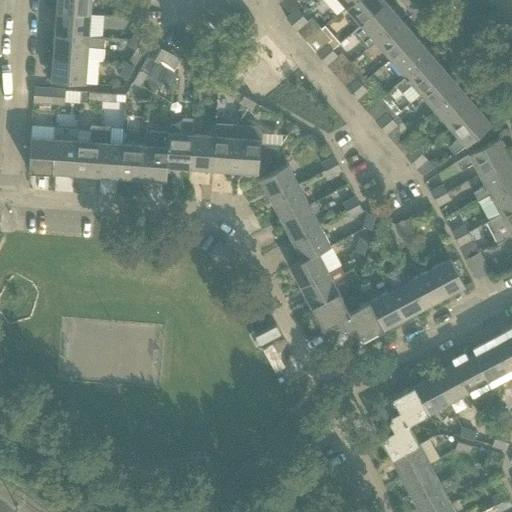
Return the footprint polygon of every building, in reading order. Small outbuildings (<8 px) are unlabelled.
[(56,0),(56,12),(89,14),(89,0),(56,0)] [(322,0),(336,15),(345,7),(353,0),(322,0)] [(353,0),(345,7),(360,25),(386,3),(383,0),(353,0)] [(127,17),(136,18),(137,4),(128,3),(127,17)] [(366,50),(375,42),(400,20),(386,3),(360,25),(351,32),(366,50)] [(286,19),(291,25),(301,15),(296,10),(286,19)] [(56,12),(54,35),(87,37),(89,14),(56,12)] [(233,23),(241,32),(254,22),(246,12),(233,23)] [(103,15),(89,14),(87,37),(102,38),(103,15)] [(301,15),(291,25),(296,31),(307,21),(301,15)] [(375,42),(390,59),(415,37),(400,20),(375,42)] [(320,29),(306,42),(316,53),(321,59),(331,50),(335,46),(339,43),(324,26),(320,29)] [(128,46),(134,50),(141,37),(135,33),(128,46)] [(54,35),(52,57),(86,60),(86,47),(103,48),(104,38),(102,38),(87,37),(54,35)] [(141,37),(134,50),(141,53),(148,41),(141,37)] [(390,59),(405,76),(430,55),(415,37),(390,59)] [(146,56),(153,60),(160,48),(154,44),(146,56)] [(86,47),(86,60),(98,61),(102,61),(103,48),(86,47)] [(160,48),(153,60),(157,62),(161,65),(168,53),(164,50),(160,48)] [(141,53),(134,50),(126,63),(134,67),(141,53)] [(331,50),(321,59),(326,65),(336,56),(331,50)] [(180,59),(168,53),(161,65),(173,72),(180,59)] [(412,84),(420,94),(445,72),(430,55),(405,76),(395,85),(401,93),(412,84)] [(171,71),(146,56),(139,70),(171,89),(171,77),(171,71)] [(86,60),(52,57),(51,81),(84,83),(86,60)] [(86,60),(84,83),(96,84),(98,61),(86,60)] [(126,63),(119,76),(127,80),(134,67),(126,63)] [(350,64),(335,76),(345,88),(350,93),(365,81),(350,64)] [(185,69),(185,75),(190,78),(195,75),(196,70),(191,66),(185,69)] [(139,70),(131,82),(138,86),(145,75),(139,70)] [(420,94),(435,111),(460,89),(445,72),(420,94)] [(205,83),(217,89),(221,83),(209,76),(205,83)] [(365,81),(350,93),(365,111),(380,98),(381,98),(385,95),(369,76),(365,81)] [(221,83),(217,89),(229,96),(233,90),(221,83)] [(33,102),(57,103),(58,89),(34,87),(33,102)] [(435,111),(450,128),(475,106),(460,89),(435,111)] [(80,91),(64,90),(63,104),(79,105),(79,102),(80,91)] [(80,91),(79,102),(87,103),(88,101),(88,92),(80,91)] [(102,94),(88,92),(88,101),(101,102),(102,94)] [(102,94),(101,102),(116,103),(116,95),(102,94)] [(125,95),(116,95),(116,103),(124,104),(125,95)] [(256,102),(243,95),(239,102),(252,109),(256,102)] [(380,98),(365,111),(380,128),(395,115),(381,98),(380,98)] [(475,106),(450,128),(458,138),(448,147),(454,154),(465,146),(490,124),(475,106)] [(395,115),(380,128),(395,145),(410,132),(395,115)] [(168,133),(167,147),(166,166),(188,168),(191,134),(192,118),(182,117),(181,134),(168,133)] [(214,124),(214,136),(211,170),(234,171),(237,126),(214,124)] [(31,125),(30,137),(54,139),(55,127),(31,125)] [(74,174),(96,176),(99,142),(100,126),(90,125),(90,130),(89,141),(76,140),(74,174)] [(96,176),(119,177),(122,144),(109,143),(110,129),(110,127),(100,126),(99,142),(96,176)] [(237,126),(234,171),(257,173),(261,173),(279,145),(259,144),(260,139),(260,133),(254,127),(237,126)] [(54,139),(51,172),(74,174),(76,140),(77,129),(55,127),(54,132),(54,139)] [(77,129),(76,140),(89,141),(90,130),(77,129)] [(110,129),(109,143),(122,144),(123,129),(110,129)] [(144,145),(142,179),(165,181),(166,166),(167,147),(168,133),(168,131),(156,130),(146,129),(144,145)] [(214,136),(191,134),(188,168),(211,170),(214,136)] [(30,137),(28,171),(51,172),(54,139),(30,137)] [(473,163),(479,174),(509,159),(497,138),(468,153),(456,161),(460,169),(473,163)] [(119,177),(142,179),(144,145),(122,144),(119,177)] [(405,157),(410,162),(421,153),(416,147),(405,157)] [(421,153),(410,162),(421,175),(432,166),(426,159),(421,153)] [(320,163),(324,170),(337,163),(333,156),(320,163)] [(478,201),(490,194),(511,182),(511,164),(509,159),(479,174),(485,185),(473,192),(478,201)] [(337,163),(324,170),(328,177),(340,170),(337,163)] [(259,179),(270,199),(297,185),(286,164),(259,179)] [(511,182),(490,194),(501,214),(511,208),(511,182)] [(270,199),(281,219),(308,205),(297,185),(270,199)] [(429,191),(433,198),(446,192),(442,185),(429,191)] [(446,192),(433,198),(437,205),(449,199),(446,192)] [(342,203),(346,211),(358,204),(354,196),(342,203)] [(358,204),(346,211),(349,217),(362,210),(358,204)] [(281,219),(291,239),(319,225),(308,205),(281,219)] [(511,208),(501,214),(485,222),(496,242),(511,234),(511,208)] [(375,216),(367,213),(363,227),(371,229),(375,216)] [(389,220),(381,217),(377,231),(384,233),(389,220)] [(410,217),(403,221),(410,233),(416,230),(410,217)] [(410,233),(403,221),(396,225),(402,237),(410,233)] [(463,224),(451,231),(455,239),(467,232),(463,224)] [(291,239),(302,259),(316,251),(317,252),(330,246),(319,225),(291,239)] [(467,232),(455,239),(466,259),(478,252),(467,232)] [(356,252),(363,254),(367,240),(360,238),(356,252)] [(369,256),(377,258),(381,244),(373,242),(369,256)] [(289,266),(302,290),(329,275),(317,252),(316,251),(302,259),(289,266)] [(466,259),(476,279),(489,273),(478,252),(466,259)] [(449,258),(429,269),(443,296),(464,285),(449,258)] [(429,269),(409,279),(423,307),(443,296),(429,269)] [(302,290),(314,313),(342,299),(329,275),(302,290)] [(409,279),(389,290),(404,317),(423,307),(409,279)] [(389,290),(369,300),(384,328),(404,317),(389,290)] [(342,299),(314,313),(324,331),(330,343),(335,344),(342,346),(346,348),(359,341),(384,328),(369,300),(350,311),(347,310),(342,299)] [(511,332),(493,343),(508,370),(511,367),(511,332)] [(493,343),(474,353),(488,380),(508,370),(493,343)] [(474,353),(455,363),(469,390),(488,380),(474,353)] [(455,363),(436,373),(450,400),(469,390),(455,363)] [(436,373),(417,383),(431,411),(450,400),(436,373)] [(373,416),(371,422),(378,433),(392,459),(419,445),(407,423),(431,411),(417,383),(389,398),(377,404),(375,409),(373,416)] [(461,428),(459,436),(472,440),(475,433),(461,428)] [(507,442),(509,435),(496,431),(494,438),(507,442)] [(494,438),(491,446),(505,450),(507,442),(494,438)] [(457,442),(454,450),(468,455),(471,446),(457,442)] [(392,459),(402,479),(429,465),(419,445),(392,459)] [(503,456),(490,452),(487,459),(501,463),(503,456)] [(487,459),(485,467),(499,471),(501,463),(487,459)] [(402,479),(412,498),(440,484),(429,465),(402,479)] [(412,498),(419,511),(433,511),(450,503),(440,484),(412,498)] [(491,498),(494,505),(507,498),(503,491),(491,498)] [(507,498),(494,505),(498,511),(511,505),(507,498)] [(433,511),(454,511),(450,503),(433,511)]
